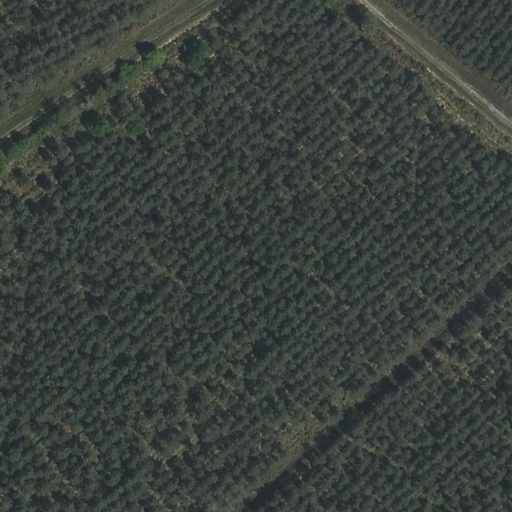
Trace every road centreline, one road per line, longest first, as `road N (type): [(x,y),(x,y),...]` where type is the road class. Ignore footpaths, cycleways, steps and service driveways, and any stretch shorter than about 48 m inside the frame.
road 1 (track): [(235,511),(511,264)]
road 2 (track): [(0,138),(208,0)]
road 3 (track): [(511,122),(365,0)]
